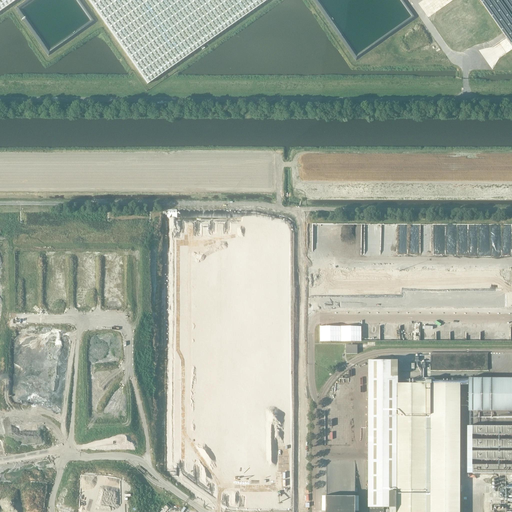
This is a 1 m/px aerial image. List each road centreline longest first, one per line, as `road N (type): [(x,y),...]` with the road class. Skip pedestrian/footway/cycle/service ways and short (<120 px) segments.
road 1 (track): [(511,209),(0,203)]
road 2 (unclassified): [(0,99),(511,100)]
road 3 (unknown): [(65,454),(72,337),(83,320),(107,318),(124,336),(146,465),(86,455)]
road 4 (unknown): [(218,511),(227,423),(279,417)]
